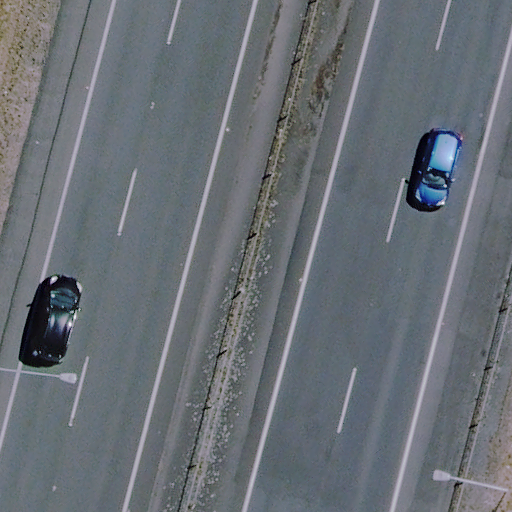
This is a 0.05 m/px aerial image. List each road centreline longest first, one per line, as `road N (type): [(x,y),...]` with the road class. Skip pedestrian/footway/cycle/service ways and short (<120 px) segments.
road 1 (motorway): [(451,0),(318,511)]
road 2 (motorway): [(52,511),(181,0)]
